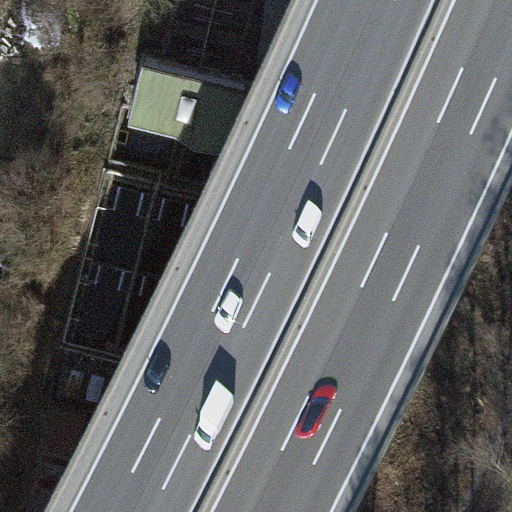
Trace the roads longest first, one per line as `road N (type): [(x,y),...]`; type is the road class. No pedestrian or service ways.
road 1 (motorway): [(377,0),(132,511)]
road 2 (motorway): [(272,511),(511,4)]
